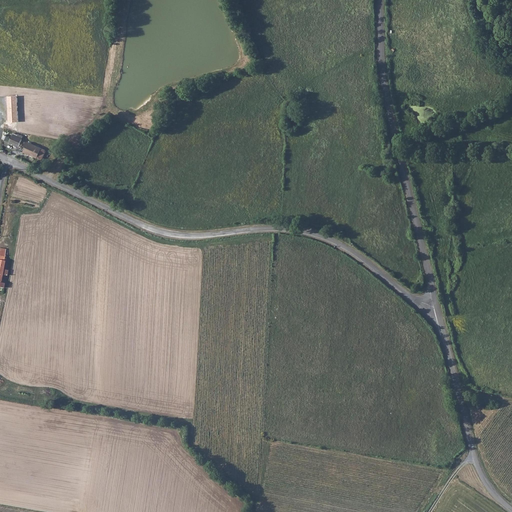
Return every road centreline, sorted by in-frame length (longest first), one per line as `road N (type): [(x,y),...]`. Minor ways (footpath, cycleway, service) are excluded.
road 1 (unclassified): [(436,306),(414,301),(363,260),(313,235),(173,235),(7,161)]
road 2 (unclassified): [(380,0),(389,112),(436,306)]
road 3 (unclassified): [(436,306),(474,458),(511,509)]
